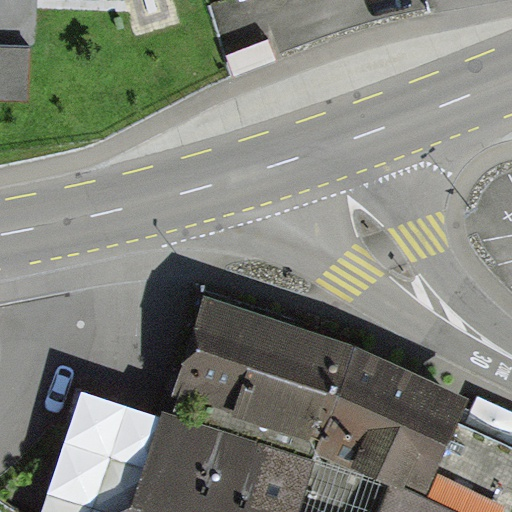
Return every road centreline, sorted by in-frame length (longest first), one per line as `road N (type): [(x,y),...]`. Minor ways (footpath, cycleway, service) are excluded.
road 1 (primary): [(0,234),(106,212),(323,148)]
road 2 (tertiary): [(323,148),(387,250),(461,336),(511,367)]
road 3 (primary): [(323,148),(511,77)]
